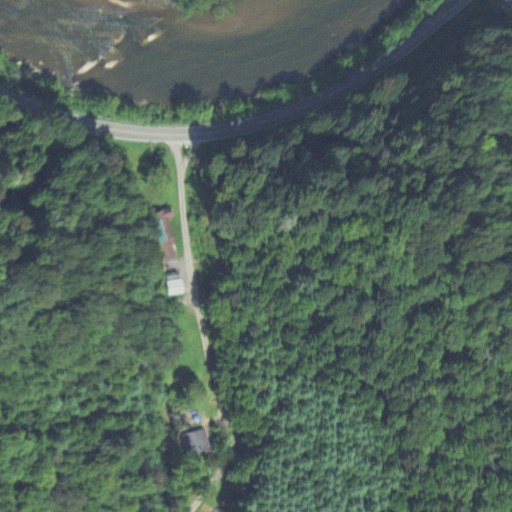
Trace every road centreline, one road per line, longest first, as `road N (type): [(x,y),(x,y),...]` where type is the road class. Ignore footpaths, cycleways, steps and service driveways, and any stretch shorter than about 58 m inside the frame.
road 1 (secondary): [(0,96),(131,133),(216,133),(293,115),(366,76),(427,33),(457,0)]
road 2 (residential): [(175,135),(194,280),(234,447),(191,511)]
